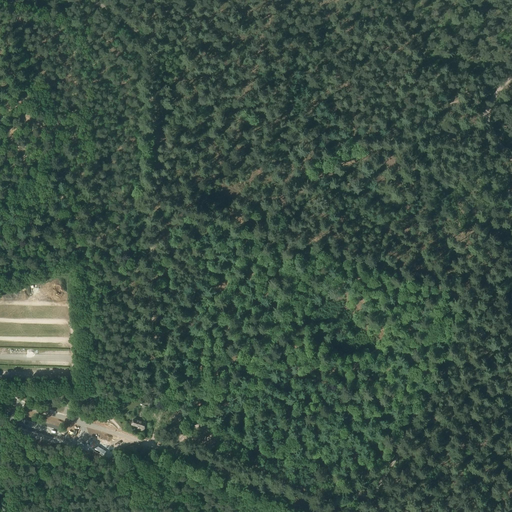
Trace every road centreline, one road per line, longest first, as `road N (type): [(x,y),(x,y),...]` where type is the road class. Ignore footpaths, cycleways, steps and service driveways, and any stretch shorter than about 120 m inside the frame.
road 1 (unknown): [(155,445),(156,420),(178,380),(150,331),(144,35),(153,0)]
road 2 (track): [(178,380),(308,166),(451,107),(481,110)]
road 3 (unclassified): [(306,511),(143,440),(0,399)]
road 4 (track): [(353,511),(404,405),(463,321),(486,309)]
road 5 (track): [(455,106),(410,22),(325,18),(282,0)]
road 6 (track): [(300,179),(234,149),(273,0)]
road 7 (track): [(54,511),(17,425),(0,405)]
